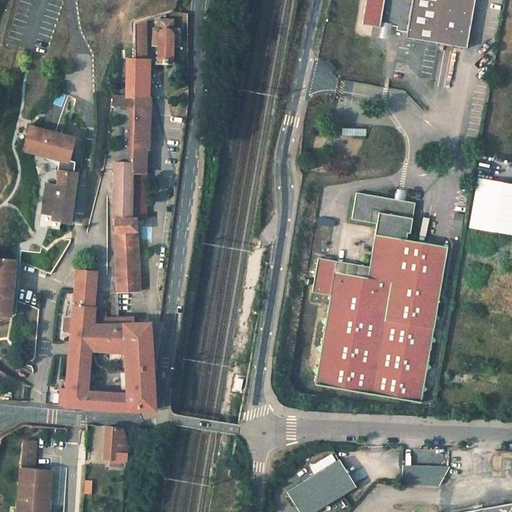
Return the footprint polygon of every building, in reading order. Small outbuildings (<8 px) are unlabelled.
[(362,0),(359,24),(370,25),(371,19),(378,20),(375,35),(388,38),(390,22),(396,23),(395,28),(405,30),(404,37),(467,48),(475,0),(362,0)] [(135,216),(133,186),(141,186),(142,169),(143,144),(145,144),(147,96),(145,96),(146,89),(147,59),(144,59),(146,18),(134,21),(133,59),(132,91),(132,96),(131,104),(130,143),(129,159),(113,159),(112,217),(112,234),(116,292),(140,291),(136,233),(135,216)] [(156,44),(155,64),(171,64),(173,45),(178,45),(178,27),(173,27),(173,19),(157,19),(156,27),(150,27),(149,44),(156,44)] [(132,96),(132,91),(119,91),(107,90),(107,102),(131,104),(132,96)] [(73,149),(30,137),(28,143),(35,145),(34,148),(29,147),(25,160),(49,167),(59,170),(58,182),(59,181),(56,196),(45,194),(40,221),(53,223),(52,229),(70,232),(78,182),(72,182),(73,149)] [(328,295),(312,384),(418,402),(447,246),(403,237),(404,228),(408,229),(413,203),(354,192),(349,219),(374,223),(367,265),(365,277),(333,271),(334,260),(316,256),(314,268),(310,292),(328,295)] [(453,213),(451,226),(459,227),(461,215),(453,213)] [(318,217),(317,224),(333,226),(334,219),(318,217)] [(0,255),(0,317),(12,318),(15,260),(0,255)] [(333,271),(365,277),(367,265),(334,260),(333,271)] [(77,275),(76,303),(76,305),(75,308),(75,312),(63,407),(118,410),(127,410),(154,410),(152,381),(151,359),(149,323),(134,324),(134,317),(117,318),(103,319),(102,313),(95,314),(95,320),(92,320),(93,306),(96,274),(78,273),(77,275)] [(106,427),(103,458),(123,460),(126,439),(122,428),(106,426),(106,427)] [(28,435),(22,511),(52,511),(56,465),(39,464),(41,436),(28,435)] [(341,460),(289,491),(300,511),(313,511),(357,487),(341,460)] [(449,468),(402,467),(402,486),(439,487),(449,470),(449,468)] [(511,511),(511,502),(458,511),(511,511)]
